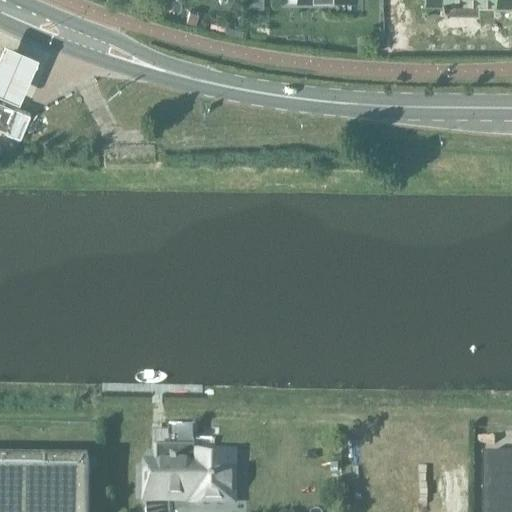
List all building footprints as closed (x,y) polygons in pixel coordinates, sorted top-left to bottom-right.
[(389,0),(388,0),(388,13),(404,12),(403,0),(389,0)] [(494,7),(511,7),(510,0),(425,0),(425,2),(443,2),(443,7),(445,7),(445,10),(475,11),(475,2),(494,2),(494,7)] [(388,20),(387,49),(432,50),(433,31),(410,30),(411,20),(388,20)] [(37,54),(4,39),(0,48),(0,90),(18,98),(37,54)] [(4,131),(19,137),(29,113),(0,101),(0,126),(5,129),(4,131)] [(176,422),(176,431),(201,432),(201,423),(176,422)] [(194,503),(231,503),(231,450),(214,450),(214,441),(167,440),(167,447),(155,447),(155,467),(146,466),(146,501),(168,502),(168,500),(194,500),(194,503)] [(511,511),(511,457),(482,458),(481,511),(511,511)] [(0,511),(89,511),(89,466),(0,466),(0,511)] [(307,481),(306,511),(330,511),(331,481),(307,481)]
